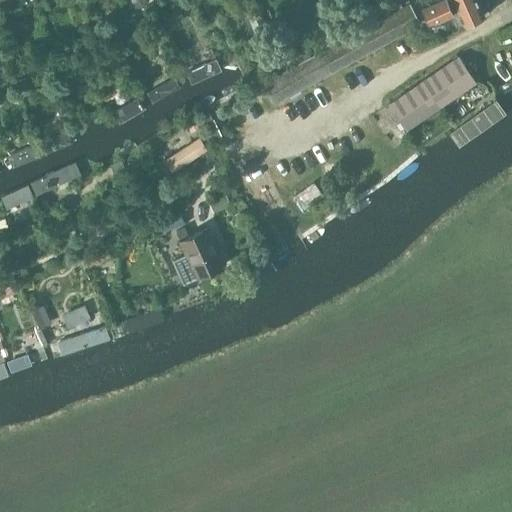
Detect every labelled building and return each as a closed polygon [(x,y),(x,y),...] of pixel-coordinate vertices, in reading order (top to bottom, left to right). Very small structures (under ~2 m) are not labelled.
[(474,0),(438,0),(420,9),(427,25),(450,15),(456,29),(482,18),(474,0)] [(276,102),(419,24),(409,4),(265,83),(276,102)] [(390,103),(393,109),(406,129),(474,81),(458,56),(390,103)] [(164,161),(172,173),(207,148),(200,137),(164,161)] [(318,178),(297,196),(306,207),(328,189),(318,178)] [(184,222),(179,211),(158,221),(163,232),(184,222)] [(173,260),(183,283),(224,264),(208,227),(188,236),(183,225),(175,229),(180,240),(179,240),(186,254),(173,260)] [(111,246),(82,259),(90,279),(97,276),(92,265),(115,254),(111,246)] [(87,304),(65,312),(69,325),(92,317),(87,304)] [(32,310),(41,329),(53,324),(45,305),(32,310)]
